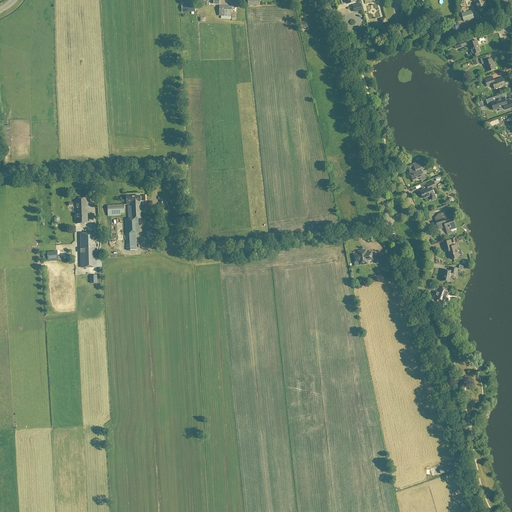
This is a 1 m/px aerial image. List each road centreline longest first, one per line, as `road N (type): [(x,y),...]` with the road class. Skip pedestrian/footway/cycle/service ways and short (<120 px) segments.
road 1 (residential): [(389,223),(200,253),(189,243),(181,187),(168,170),(0,177)]
road 2 (tertiary): [(389,223),(327,0)]
road 3 (tertiary): [(474,511),(408,290)]
